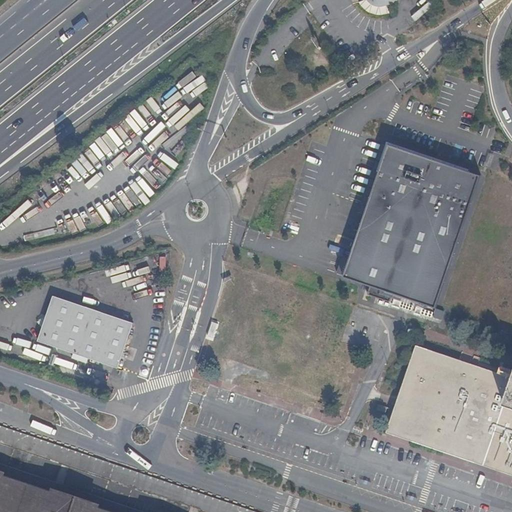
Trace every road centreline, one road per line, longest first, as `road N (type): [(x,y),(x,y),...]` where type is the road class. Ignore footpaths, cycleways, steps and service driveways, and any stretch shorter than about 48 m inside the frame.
road 1 (motorway): [(0,173),(228,0)]
road 2 (motorway): [(0,145),(176,0)]
road 3 (unclassified): [(488,0),(306,120)]
road 4 (unclassified): [(173,215),(96,248),(0,274)]
road 5 (unclassified): [(151,453),(303,511)]
road 6 (motorway): [(114,0),(0,89)]
road 7 (unclassified): [(511,8),(493,57),(495,93),(511,127)]
